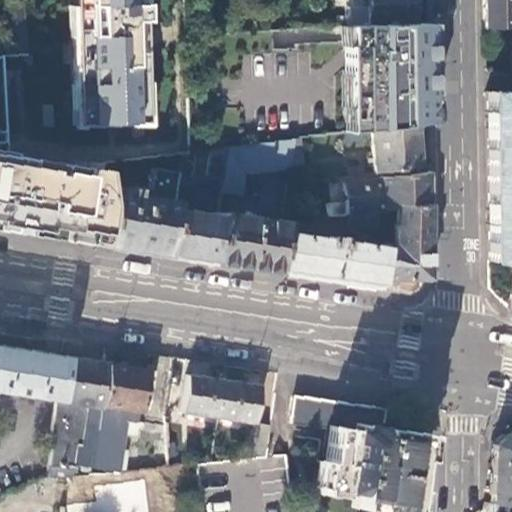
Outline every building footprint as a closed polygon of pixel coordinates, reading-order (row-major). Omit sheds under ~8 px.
[(147,0),(56,0),(58,125),(149,124),(147,0)] [(342,0),(343,28),(411,25),(410,0),(342,0)] [(511,29),(511,0),(482,0),(483,7),(483,29),(511,29)] [(10,56),(14,56),(25,55),(23,1),(9,1),(0,1),(0,8),(0,14),(14,13),(15,37),(9,37),(10,56)] [(423,24),(411,25),(343,28),(341,28),(343,133),(368,130),(414,125),(425,124),(425,98),(423,24)] [(511,91),(484,91),(485,131),(486,239),(487,261),(511,264),(511,91)] [(418,168),(414,125),(368,130),(371,174),(418,168)] [(300,161),(298,139),(292,140),(288,162),(300,161)] [(292,140),(226,149),(221,181),(219,193),(239,195),(242,170),(288,167),(288,162),(292,140)] [(226,149),(179,155),(177,172),(176,182),(189,184),(189,180),(202,183),(203,178),(221,181),(226,149)] [(0,232),(100,247),(108,193),(112,172),(0,156),(0,232)] [(108,193),(100,247),(124,251),(165,257),(171,212),(176,182),(177,172),(152,167),(148,189),(133,186),(131,197),(108,193)] [(427,185),(427,173),(340,184),(342,203),(323,205),(325,217),(345,215),(368,212),(393,210),(393,206),(427,206),(427,185)] [(427,233),(427,206),(393,206),(393,210),(394,245),(427,250),(427,233)] [(187,260),(209,263),(215,218),(171,212),(165,257),(187,260)] [(281,222),(279,222),(216,212),(215,218),(209,263),(260,271),(274,273),(279,233),(281,222)] [(370,225),(368,212),(345,215),(347,232),(356,231),(356,227),(370,225)] [(322,239),(279,233),(274,273),(329,281),(374,288),(380,248),(336,241),(336,239),(323,237),(322,239)] [(381,243),(380,248),(374,288),(404,292),(428,282),(428,261),(427,250),(394,245),(381,243)] [(0,391),(45,399),(53,400),(60,356),(51,354),(0,347),(0,391)] [(53,400),(47,444),(50,444),(46,466),(71,470),(72,465),(89,467),(105,362),(60,356),(53,400)] [(149,368),(105,362),(89,467),(116,470),(121,431),(133,433),(136,414),(142,415),(149,368)] [(216,417),(222,380),(185,375),(179,412),(216,417)] [(258,386),(222,380),(216,417),(253,422),(258,386)] [(349,501),(400,510),(412,432),(377,426),(380,408),(290,395),(286,423),(325,428),(316,488),(349,494),(349,501)] [(182,423),(164,422),(167,458),(185,456),(182,423)] [(268,424),(253,422),(249,449),(264,447),(268,424)] [(487,503),(511,505),(511,432),(502,432),(489,443),(488,478),(487,503)] [(71,470),(46,466),(44,479),(63,481),(63,480),(70,479),(71,470)] [(70,479),(69,491),(87,489),(88,477),(70,479)] [(63,481),(62,491),(69,491),(70,479),(63,480),(63,481)] [(511,511),(511,505),(487,503),(486,511),(511,511)]
